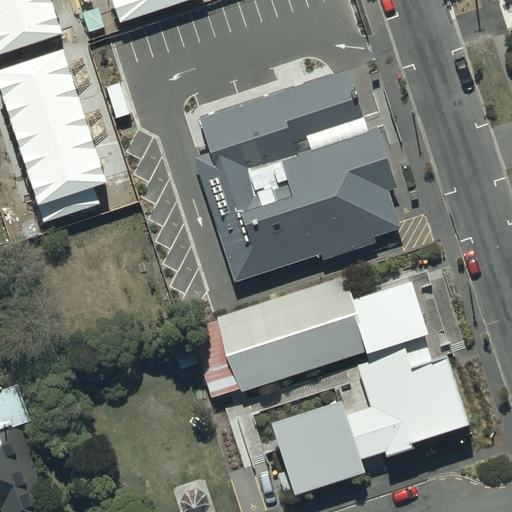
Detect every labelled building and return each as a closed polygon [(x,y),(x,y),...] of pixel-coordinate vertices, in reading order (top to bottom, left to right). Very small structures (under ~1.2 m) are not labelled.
[(52,0),(0,0),(0,54),(63,33),(52,0)] [(111,0),(120,23),(189,0),(111,0)] [(319,0),(268,0),(240,9),(259,71),(340,45),(329,8),(323,10),(319,0)] [(212,1),(169,16),(180,43),(221,29),(212,1)] [(63,49),(0,69),(0,90),(43,222),(99,203),(94,185),(106,181),(63,49)] [(375,127),(367,130),(346,68),(197,118),(207,150),(193,155),(235,281),(320,252),(322,259),(378,241),(376,234),(401,226),(388,187),(394,185),(375,127)] [(38,236),(15,244),(24,271),(47,263),(38,236)] [(272,410),(295,483),(361,461),(358,450),(467,415),(444,343),(430,348),(406,273),(356,290),(351,274),(190,326),(209,391),(363,341),(366,351),(355,355),(370,399),(345,407),(339,388),(272,410)] [(0,511),(48,511),(21,423),(34,418),(22,379),(0,386),(0,511)] [(177,383),(128,399),(159,494),(208,478),(177,383)]
